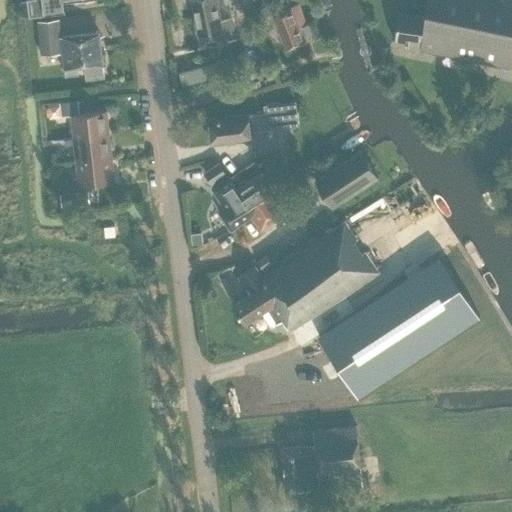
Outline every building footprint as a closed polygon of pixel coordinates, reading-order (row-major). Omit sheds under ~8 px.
[(72,0),(26,0),(29,17),(63,13),(62,1),(72,0)] [(235,38),(228,1),(225,3),(224,0),(191,0),(201,45),(235,38)] [(272,14),(286,50),(319,37),(313,21),(306,24),(298,3),(290,6),(288,0),(281,0),(261,8),(263,15),(264,17),(272,14)] [(511,67),(511,60),(511,0),(427,0),(424,20),(396,16),(393,39),(406,41),(405,47),(511,67)] [(261,8),(251,12),(255,23),(265,20),(264,17),(263,15),(261,8)] [(251,12),(243,16),(247,27),(255,23),(251,12)] [(84,66),(86,79),(104,77),(102,64),(103,64),(99,32),(61,36),(59,18),(38,20),(41,55),(62,53),(64,68),(65,75),(78,74),(78,67),(84,66)] [(251,138),(250,130),(286,125),(282,101),(263,105),(264,113),(248,115),(247,114),(209,119),(212,143),(251,138)] [(106,111),(71,115),(73,138),(108,134),(106,111)] [(76,161),(111,157),(108,134),(73,138),(76,161)] [(311,177),(331,208),(361,188),(358,183),(372,173),(357,148),(318,172),(311,177)] [(79,184),(114,180),(111,157),(76,161),(79,184)] [(240,186),(236,189),(221,168),(212,173),(218,182),(211,188),(225,208),(218,212),(230,230),(252,216),(261,229),(283,214),(257,175),(246,183),(243,179),(238,183),(240,186)] [(71,192),(73,204),(93,202),(91,190),(71,192)] [(282,318),(290,330),(378,272),(364,251),(361,253),(354,242),(357,240),(344,221),(262,276),(254,265),(239,276),(250,293),(232,304),(245,323),(262,311),(271,326),(282,318)] [(104,225),(105,236),(115,234),(114,225),(104,225)] [(201,233),(190,234),(191,244),(202,243),(201,233)] [(256,264),(263,274),(276,264),(270,254),(256,264)] [(441,255),(319,335),(358,396),(480,315),(441,255)] [(318,475),(319,488),(362,483),(356,425),(313,430),(314,444),(281,447),(286,491),(317,488),(316,479),(313,479),(312,475),(318,475)]
